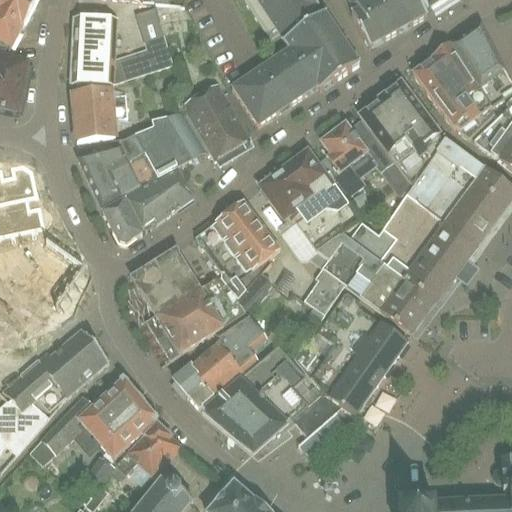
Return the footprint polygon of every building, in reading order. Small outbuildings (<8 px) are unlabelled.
[(0,0),(0,43),(12,51),(15,45),(20,36),(26,24),(38,1),(36,0),(0,0)] [(80,0),(141,8),(141,5),(151,6),(169,8),(170,0),(80,0)] [(241,0),(262,31),(266,37),(272,46),(280,40),(290,54),(266,70),(248,82),(232,93),(258,131),(318,91),(321,95),(359,69),(313,0),(241,0)] [(346,0),(353,11),(356,9),(359,15),(352,19),(370,52),(427,21),(425,17),(415,0),(346,0)] [(422,0),(429,12),(430,15),(451,0),(422,0)] [(154,15),(135,21),(144,47),(162,41),(154,15)] [(72,55),(114,58),(116,25),(73,23),(72,55)] [(450,51),(449,52),(462,72),(464,71),(492,113),(511,99),(511,92),(480,31),(450,51)] [(114,58),(72,55),(70,88),(110,89),(113,89),(172,70),(162,41),(144,47),(146,55),(114,65),(114,58)] [(8,63),(12,51),(0,43),(0,113),(16,117),(28,67),(8,63)] [(469,144),(496,120),(492,113),(464,71),(462,72),(449,52),(413,79),(453,132),(469,144)] [(392,168),(411,194),(445,150),(430,130),(399,88),(377,105),(378,106),(357,122),(359,124),(368,136),(392,168)] [(187,119),(209,157),(214,166),(215,165),(218,169),(235,160),(232,155),(249,145),(246,140),(222,99),(217,90),(184,109),(187,119)] [(162,99),(168,123),(187,119),(184,109),(181,95),(162,99)] [(125,101),(111,102),(110,96),(72,99),(76,146),(86,146),(114,143),(113,125),(127,124),(126,113),(125,101)] [(511,172),(511,105),(507,111),(510,113),(499,123),(472,147),(503,169),(505,168),(511,172)] [(177,174),(209,157),(187,119),(168,123),(150,127),(153,133),(118,148),(119,154),(77,164),(101,215),(122,204),(177,174)] [(359,124),(348,133),(357,145),(368,136),(359,124)] [(334,174),(331,175),(343,202),(345,207),(367,191),(361,184),(376,172),(380,177),(392,168),(368,136),(357,145),(348,133),(345,129),(321,147),(331,160),(326,164),(334,174)] [(407,201),(477,252),(511,204),(511,194),(447,146),(445,150),(411,194),(406,200),(407,201)] [(343,202),(331,175),(324,179),(307,157),(293,167),(260,192),(290,234),(282,239),(301,265),(308,266),(310,265),(318,258),(344,241),(342,239),(359,227),(350,214),(345,207),(343,202)] [(0,240),(11,238),(13,247),(24,254),(7,278),(57,313),(85,273),(35,238),(34,239),(32,233),(43,231),(39,210),(36,199),(30,174),(21,168),(10,170),(0,172),(0,240)] [(192,203),(191,201),(177,174),(122,204),(138,235),(141,232),(144,236),(192,203)] [(362,228),(349,244),(379,267),(435,309),(477,252),(407,201),(406,200),(379,240),(362,228)] [(138,235),(122,204),(101,215),(118,248),(125,250),(141,239),(138,235)] [(221,278),(220,283),(237,305),(260,279),(270,268),(267,264),(278,255),(242,207),(195,242),(221,278)] [(379,267),(349,244),(344,241),(318,258),(310,265),(322,275),(315,284),(318,286),(304,306),(326,321),(345,292),(411,341),(435,309),(379,267)] [(220,283),(235,307),(232,309),(216,284),(199,295),(175,257),(132,284),(155,321),(146,328),(169,366),(244,319),(237,306),(237,305),(220,283)] [(244,319),(246,320),(268,296),(266,295),(271,289),(260,279),(237,305),(237,306),(244,319)] [(310,384),(327,360),(375,393),(384,380),(407,347),(359,314),(358,310),(346,301),(342,302),(316,339),(313,337),(295,364),(310,384)] [(7,342),(44,331),(39,314),(2,325),(7,342)] [(266,343),(246,320),(244,319),(215,341),(220,346),(174,386),(188,403),(189,402),(200,415),(257,365),(249,357),(266,343)] [(23,416),(32,409),(50,393),(62,408),(109,368),(81,335),(49,363),(45,359),(3,394),(12,403),(23,416)] [(292,426),(308,411),(293,393),(305,383),(278,351),(202,417),(251,458),(254,460),(256,457),(259,460),(290,438),(287,434),(294,428),(292,426)] [(364,410),(375,393),(327,360),(310,384),(322,399),(308,411),(292,426),(294,428),(307,443),(341,412),(355,422),(364,410)] [(85,433),(112,465),(156,426),(122,386),(92,414),(82,403),(41,446),(54,461),(85,433)] [(46,420),(32,409),(23,416),(12,403),(8,406),(0,413),(0,459),(7,451),(18,459),(47,423),(45,421),(46,420)] [(125,482),(136,469),(152,483),(180,453),(170,443),(171,442),(157,429),(115,472),(125,482)] [(85,483),(99,493),(100,491),(113,473),(99,463),(95,469),(85,483)] [(511,511),(511,464),(501,465),(501,473),(499,473),(498,474),(497,474),(495,475),(494,477),(493,478),(493,479),(492,481),(492,483),(492,484),(493,486),(494,487),(495,488),(496,489),(497,490),(499,491),(500,491),(502,491),(502,504),(477,506),(477,500),(474,500),(474,506),(460,507),(434,509),(428,502),(425,504),(430,509),(398,511),(397,511),(511,511)] [(163,483),(139,511),(186,511),(191,506),(177,494),(163,483)] [(100,491),(99,493),(89,505),(85,510),(86,511),(96,511),(108,497),(100,491)] [(257,511),(233,491),(214,511),(257,511)]
